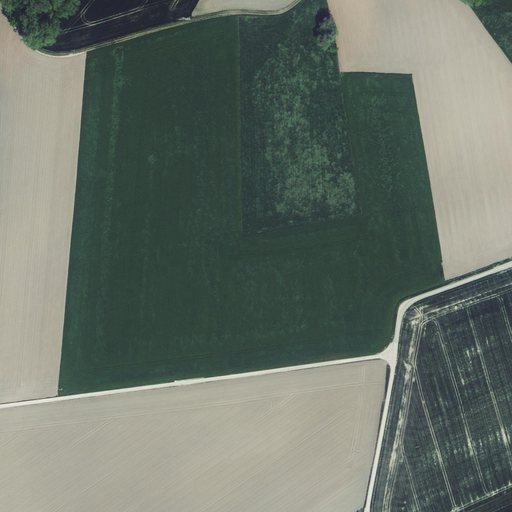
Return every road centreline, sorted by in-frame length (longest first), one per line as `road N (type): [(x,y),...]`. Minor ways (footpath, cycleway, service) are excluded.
road 1 (unclassified): [(0,405),(393,352)]
road 2 (unclassified): [(393,352),(404,303),(511,262)]
road 3 (unclassified): [(393,352),(366,511)]
